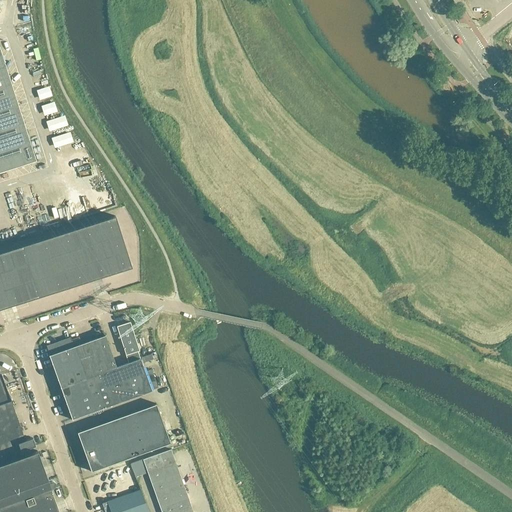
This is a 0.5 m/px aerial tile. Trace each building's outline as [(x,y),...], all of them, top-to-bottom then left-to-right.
[(0,172),(36,161),(0,48),(0,172)] [(0,308),(131,267),(115,216),(0,252),(0,308)] [(139,350),(129,322),(116,327),(126,355),(137,351),(139,350)] [(116,367),(105,335),(82,343),(79,336),(48,347),(51,354),(49,355),(55,371),(60,387),(79,380),(98,373),(100,372),(116,367)] [(151,342),(141,343),(143,356),(153,355),(151,342)] [(151,391),(137,351),(126,355),(129,362),(116,367),(100,372),(103,381),(95,384),(104,408),(151,391)] [(104,408),(95,384),(103,381),(100,372),(98,373),(79,380),(60,387),(72,419),(104,408)] [(0,404),(10,401),(0,374),(0,373),(0,404)] [(0,431),(19,425),(10,401),(0,404),(0,431)] [(170,442),(156,403),(77,432),(91,471),(170,442)] [(0,457),(34,445),(32,438),(24,440),(19,425),(0,431),(0,457)] [(136,477),(148,472),(161,511),(193,511),(171,449),(131,464),(136,477)] [(0,511),(59,511),(50,487),(52,487),(53,486),(54,484),(54,483),(54,481),(53,480),(51,479),(49,480),(48,480),(37,451),(0,463),(0,511)] [(148,511),(140,489),(102,503),(102,504),(103,503),(105,511),(148,511)]
